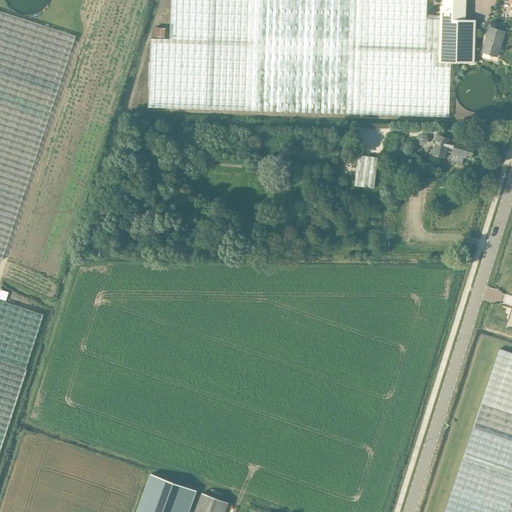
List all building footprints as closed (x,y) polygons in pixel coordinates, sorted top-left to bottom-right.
[(151,38),(149,106),(169,107),(384,114),(449,116),(451,63),(474,64),(475,21),(465,20),(465,0),(442,0),(442,6),(440,6),(440,18),(427,18),(427,0),(169,0),(168,39),(151,38)] [(511,0),(503,0),(509,2),(510,0),(511,0),(511,8),(511,9),(511,12),(511,14),(511,0)] [(0,259),(73,34),(0,12),(0,259)] [(497,57),(504,32),(489,28),(482,53),(497,57)] [(402,158),(404,134),(390,134),(388,157),(402,158)] [(419,135),(417,138),(418,141),(421,143),(424,143),(427,140),(426,136),(423,134),(419,135)] [(471,158),(474,144),(455,139),(449,138),(449,137),(438,134),(432,154),(444,157),(446,150),(452,152),(451,152),(471,158)] [(358,155),(354,186),(374,188),(377,157),(358,155)] [(0,449),(26,370),(25,370),(43,313),(5,301),(8,292),(0,289),(0,449)] [(511,511),(511,352),(500,348),(444,511),(511,511)] [(151,473),(136,511),(187,511),(196,490),(151,473)] [(224,511),(228,501),(202,492),(194,511),(224,511)]
